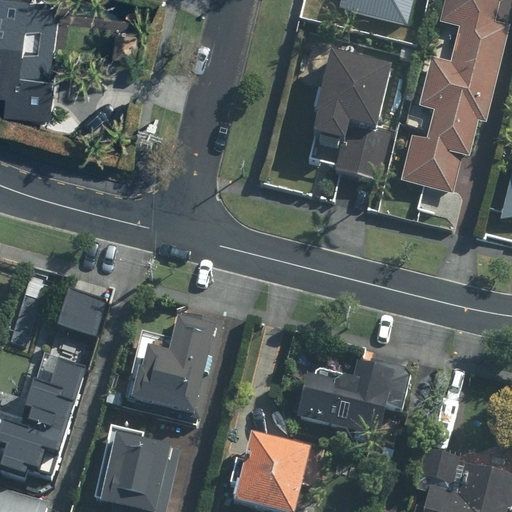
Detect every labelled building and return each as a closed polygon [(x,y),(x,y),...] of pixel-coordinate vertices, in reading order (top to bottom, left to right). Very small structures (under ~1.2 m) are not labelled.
[(0,0),(0,91),(9,92),(7,112),(49,117),(56,69),(52,69),(60,0),(0,0)] [(343,0),(339,17),(408,33),(415,0),(343,0)] [(508,29),(495,26),(500,1),(508,2),(508,0),(445,0),(440,26),(461,31),(453,68),(431,63),(420,109),(436,113),(428,146),(411,142),(401,185),(453,197),(461,160),(469,162),(478,124),(486,126),(508,29)] [(337,172),(336,179),(376,188),(387,140),(376,138),(390,77),(331,64),(309,166),(337,172)] [(511,173),(501,224),(511,222),(511,173)] [(66,295),(57,327),(65,337),(94,345),(105,305),(66,295)] [(167,360),(143,354),(130,409),(199,425),(221,330),(177,319),(167,360)] [(0,479),(21,486),(24,475),(53,483),(86,371),(41,358),(19,433),(0,427),(0,458),(1,459),(0,463),(0,479)] [(370,362),(368,372),(352,369),(348,389),(303,379),(292,425),(374,444),(383,407),(403,411),(410,382),(407,381),(409,371),(370,362)] [(296,511),(309,455),(246,440),(230,509),(244,511),(296,511)] [(167,511),(179,454),(113,441),(98,509),(111,511),(167,511)] [(508,511),(511,498),(511,481),(464,471),(458,500),(424,492),(419,511),(508,511)] [(48,511),(49,509),(0,494),(0,511),(48,511)]
